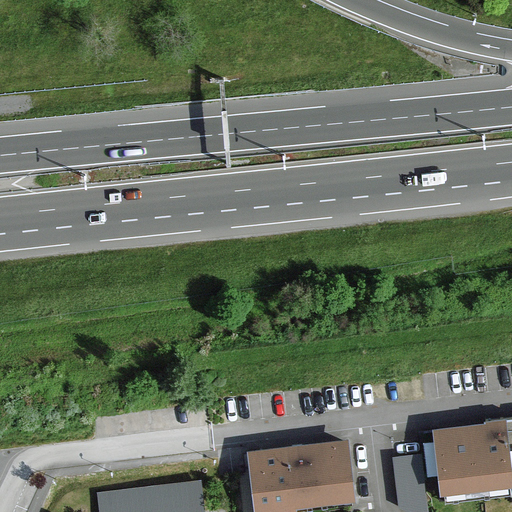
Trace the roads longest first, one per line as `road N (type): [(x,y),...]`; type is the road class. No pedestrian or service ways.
road 1 (motorway): [(0,216),(511,162)]
road 2 (motorway): [(511,105),(0,154)]
road 3 (residential): [(0,511),(19,471),(38,457),(210,436)]
road 4 (motorway): [(511,50),(349,0)]
